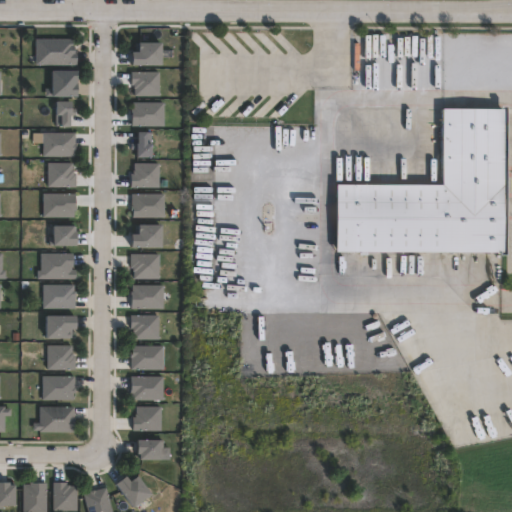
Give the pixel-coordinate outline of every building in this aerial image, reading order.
[(72,38),(72,45),(74,45),(74,50),(76,50),(77,63),(36,64),(35,39),(72,38)] [(141,64),(134,64),(134,51),(141,51),(141,42),(164,42),(163,64),(141,64)] [(76,95),(45,95),(45,88),(51,88),(51,69),(77,69),(76,95)] [(160,72),(160,96),(135,95),(135,88),(134,88),(134,84),(132,84),(132,71),(135,71),(160,72)] [(74,101),(74,109),(77,109),(77,115),(74,114),(71,114),(71,126),(58,126),(55,126),(55,106),(58,106),(58,101),(72,101),(74,101)] [(133,125),(132,125),(132,109),(133,109),(133,102),(164,102),(164,125),(133,125)] [(500,253),(332,253),(332,183),(439,183),(439,108),(500,108),(500,253)] [(149,132),(149,143),(154,143),(154,157),(139,157),(135,157),(136,149),(131,149),(132,143),(139,143),(140,143),(140,132),(149,132)] [(76,133),(76,145),(77,145),(77,150),(75,150),(75,156),(43,156),(44,133),(75,133),(76,133)] [(73,163),(73,170),(74,170),(74,174),(77,174),(76,187),(73,187),(48,186),(48,163),(73,163)] [(135,187),(131,187),(131,173),(134,174),(134,170),(135,170),(135,163),(160,163),(159,187),(135,187)] [(75,217),(43,217),(43,193),(75,193),(76,193),(76,210),(75,210),(75,217)] [(164,217),(131,217),(131,193),(164,194),(164,217)] [(140,247),(134,247),(134,234),(140,234),(140,225),(164,225),(163,247),(140,247)] [(76,226),(76,232),(78,232),(78,246),(75,246),(55,245),(50,245),(50,237),(55,237),(55,226),(76,226)] [(72,253),(72,269),(76,269),(76,278),(38,279),(38,270),(41,270),(41,253),(72,253)] [(159,254),(159,278),(134,278),(135,271),(133,271),(133,267),(130,267),(130,254),(135,254),(159,254)] [(76,308),(43,308),(43,285),(76,285),(76,308)] [(133,308),(132,308),(132,291),(133,291),(133,285),(164,285),(164,309),(133,308)] [(159,316),(159,339),(134,338),(135,328),(131,328),(131,315),(135,315),(159,316)] [(72,337),(47,337),(47,316),(77,316),(77,329),(72,329),(72,337)] [(72,345),(72,356),(75,356),(75,369),(47,369),(47,345),(72,345)] [(133,369),(131,369),(131,352),(133,352),(133,345),(164,346),(164,370),(133,369)] [(74,399),(43,399),(43,376),(74,376),(74,399)] [(163,376),(163,400),(133,399),(133,392),(131,392),(131,376),(133,376),(163,376)] [(0,406),(5,407),(5,408),(11,408),(11,415),(5,415),(5,432),(0,431),(0,406)] [(75,407),(74,432),(40,432),(40,431),(34,431),(34,423),(40,423),(40,407),(75,407)] [(137,430),(132,430),(132,417),(136,417),(136,414),(137,414),(137,407),(162,407),(162,431),(137,430)] [(162,440),(162,460),(142,460),(142,454),(139,454),(139,440),(142,440),(162,440)] [(139,476),(153,494),(135,507),(122,489),(118,484),(128,476),(132,482),(139,476)] [(0,482),(11,483),(11,485),(16,485),(16,506),(4,506),(4,509),(0,509),(0,482)] [(67,483),(67,485),(70,485),(70,486),(78,486),(77,510),(53,510),(54,486),(54,482),(67,483)] [(47,511),(23,511),(23,485),(30,485),(30,483),(48,483),(48,485),(47,511)] [(106,488),(113,511),(89,511),(84,495),(91,493),(90,491),(95,490),(95,491),(106,487),(106,488)]
